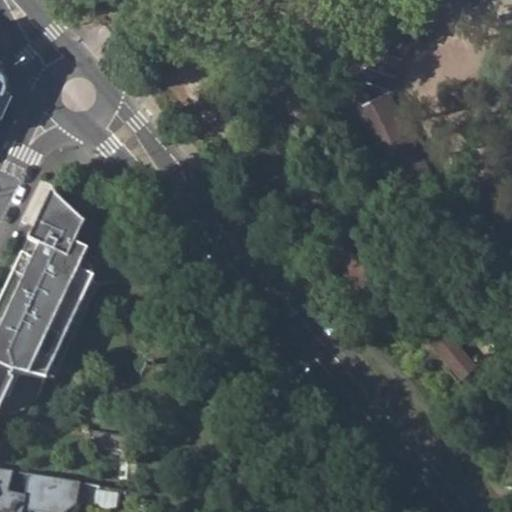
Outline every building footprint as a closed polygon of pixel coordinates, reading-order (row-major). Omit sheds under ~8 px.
[(225,0),(219,12),(256,30),(270,0),(225,0)] [(409,7),(381,31),(401,53),(428,30),(409,7)] [(385,94),(393,59),(364,52),(355,87),(385,94)] [(0,115),(9,95),(3,92),(9,80),(0,70),(0,62),(0,61),(0,115)] [(17,80),(0,62),(0,70),(9,80),(3,92),(9,95),(17,80)] [(293,64),(259,89),(288,126),(319,100),(293,64)] [(446,213),(383,100),(368,109),(359,96),(341,106),(404,213),(417,205),(429,222),(446,213)] [(22,255),(0,302),(0,411),(8,396),(10,397),(20,375),(47,380),(48,377),(54,380),(98,286),(117,282),(110,239),(87,220),(84,225),(51,194),(28,242),(39,247),(33,260),(22,255)] [(504,205),(468,202),(466,232),(502,235),(504,205)] [(33,260),(39,247),(28,242),(22,255),(33,260)] [(442,331),(425,346),(458,383),(475,369),(442,331)] [(500,489),(511,494),(511,492),(511,460),(510,460),(500,489)] [(67,511),(77,504),(81,483),(0,468),(0,511),(23,511),(24,510),(35,511),(67,511)]
